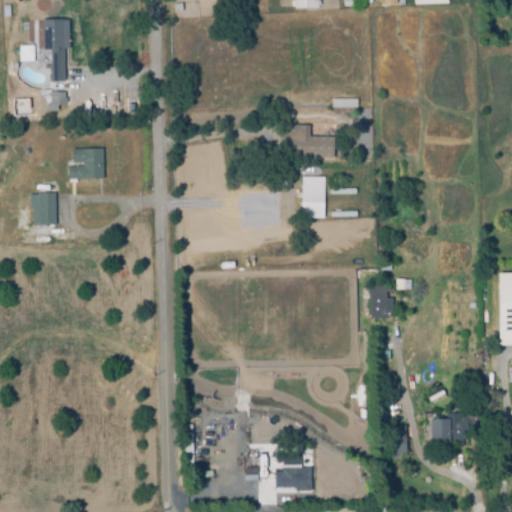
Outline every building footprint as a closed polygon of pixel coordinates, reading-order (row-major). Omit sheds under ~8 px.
[(288,14),(287,0),(317,0),(317,10),(294,11),(294,13),(288,14)] [(64,84),(49,83),(50,52),(42,52),(43,22),(68,23),(68,51),(65,51),(64,84)] [(18,64),(18,48),(33,48),(33,64),(18,64)] [(64,108),(48,108),(49,93),(64,93),(64,108)] [(356,109),(331,109),(331,100),(356,100),(356,109)] [(318,159),(286,159),(286,139),(283,139),(283,127),(306,127),(306,138),(319,138),(318,159)] [(68,182),(67,163),(71,163),(70,151),(101,151),(102,181),(68,182)] [(321,204),(301,203),(301,178),(322,179),(321,204)] [(32,228),(31,211),(29,211),(28,196),(54,195),(55,227),(32,228)] [(497,345),(511,345),(511,272),(496,273),(497,345)] [(369,320),(368,287),(392,286),(392,293),(386,293),(386,300),(391,300),(392,314),(390,314),(390,320),(369,320)] [(489,358),(488,346),(491,345),(491,342),(508,341),(508,348),(502,349),(503,356),(489,358)] [(429,449),(429,422),(448,421),(448,415),(464,415),(464,401),(477,401),(478,421),(469,422),(469,440),(460,440),(460,445),(449,445),(449,449),(429,449)] [(185,465),(185,421),(194,421),(194,465),(185,465)] [(400,461),(390,461),(391,457),(388,457),(389,427),(404,427),(403,455),(401,455),(400,461)] [(283,451),(301,451),(301,464),(311,464),(311,488),(298,488),(298,484),(277,484),(277,470),(283,470),(283,451)] [(243,494),(243,485),(255,485),(255,494),(243,494)]
